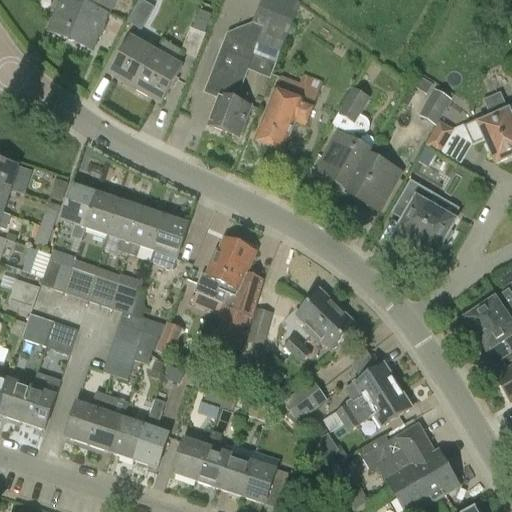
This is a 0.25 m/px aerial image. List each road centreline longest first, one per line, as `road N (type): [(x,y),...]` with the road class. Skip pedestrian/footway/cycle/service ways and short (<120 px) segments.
road 1 (tertiary): [(408,325),(346,266),(288,228),(156,166),(16,65)]
road 2 (tertiary): [(511,496),(408,325)]
road 3 (residential): [(154,511),(0,458)]
